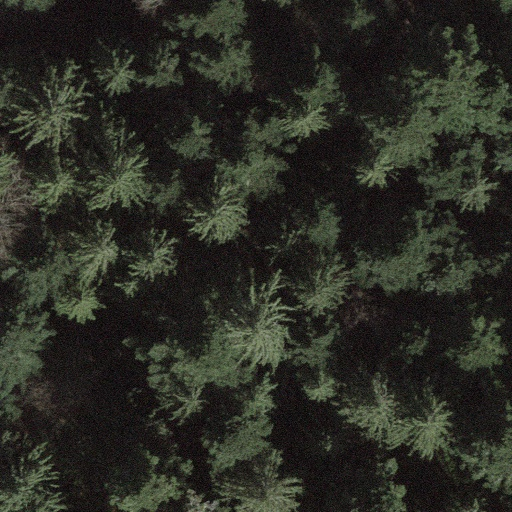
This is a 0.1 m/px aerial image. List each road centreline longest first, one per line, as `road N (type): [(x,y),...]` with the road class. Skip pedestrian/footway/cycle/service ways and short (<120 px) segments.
road 1 (track): [(511,204),(448,186),(409,153),(383,99),(389,0)]
road 2 (track): [(383,99),(216,0)]
